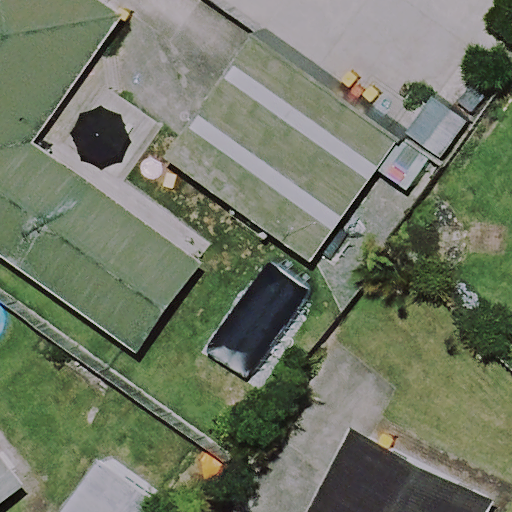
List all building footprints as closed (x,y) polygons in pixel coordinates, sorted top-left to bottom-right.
[(126,28),(87,0),(0,0),(0,249),(148,358),(220,260),(48,134),(126,28)] [(387,165),(250,68),(181,166),(317,263),(387,165)] [(200,511),(99,440),(47,511),(200,511)] [(499,511),(500,511),(364,440),(325,511),(499,511)] [(0,511),(1,511),(31,489),(0,448),(0,511)]
